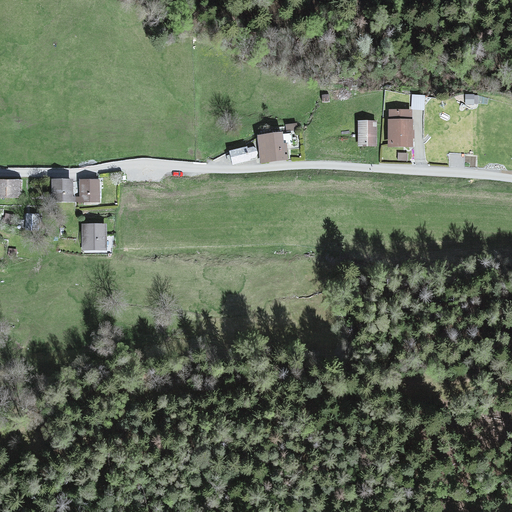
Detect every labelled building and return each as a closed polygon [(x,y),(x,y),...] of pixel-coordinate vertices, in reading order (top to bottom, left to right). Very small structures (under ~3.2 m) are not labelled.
[(424,108),(425,94),(414,94),(413,107),(424,108)] [(390,120),(388,120),(389,146),(412,146),(412,120),(411,120),(411,110),(390,110),(390,120)] [(375,121),(359,121),(359,145),(376,145),(375,121)] [(282,133),(258,136),(261,162),(287,159),(286,144),(283,145),(282,133)] [(246,147),(230,151),(233,164),(250,160),(249,158),(255,157),(257,153),(256,149),(253,147),(247,149),(246,147)] [(72,179),(52,180),(53,201),(72,201),(72,179)] [(20,180),(0,180),(0,196),(20,197),(20,180)] [(99,180),(80,180),(80,202),(99,202),(99,180)] [(14,216),(6,214),(4,222),(12,224),(14,216)] [(38,215),(27,214),(26,229),(37,230),(38,215)] [(105,224),(83,225),(83,249),(105,249),(105,224)]
